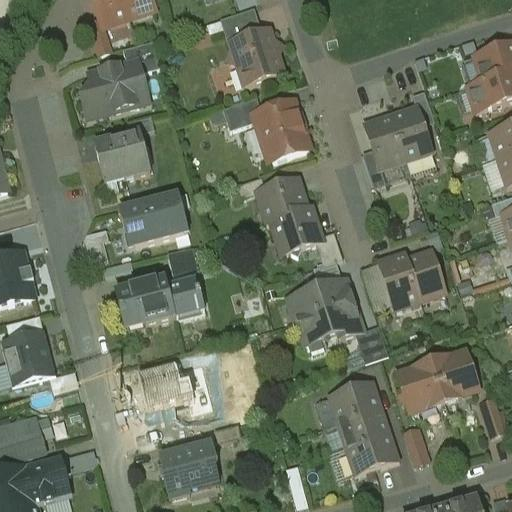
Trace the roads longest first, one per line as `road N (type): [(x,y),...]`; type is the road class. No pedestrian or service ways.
road 1 (residential): [(129,511),(23,99),(66,0)]
road 2 (residential): [(511,23),(320,82)]
road 3 (residential): [(320,82),(341,147),(333,180),(359,255)]
road 4 (residential): [(511,471),(361,511)]
